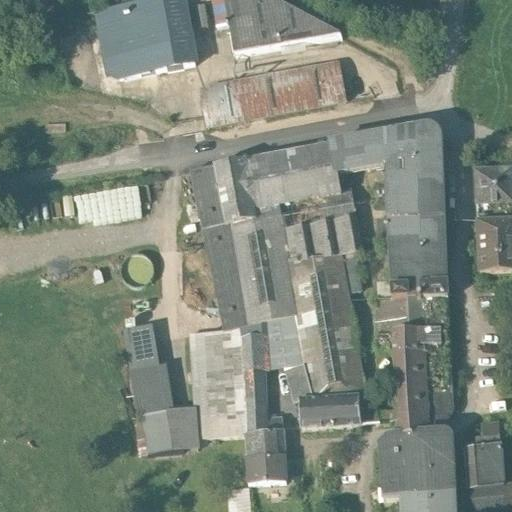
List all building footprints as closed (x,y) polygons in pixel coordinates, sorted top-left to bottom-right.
[(195,67),(182,0),(175,0),(106,12),(119,82),(195,67)] [(268,0),(223,0),(235,60),(341,41),(268,0)] [(363,144),(369,173),(387,170),(390,221),(379,223),(380,246),(391,245),(393,300),(446,301),(449,301),(448,285),(446,285),(440,144),(427,134),(363,144)] [(363,144),(340,148),(345,175),(347,176),(369,173),(363,144)] [(350,193),(347,176),(345,175),(340,148),(214,169),(189,175),(210,278),(217,306),(220,336),(189,337),(194,411),(196,436),(246,433),(268,431),(267,419),(263,371),(302,368),(309,400),(359,397),(365,391),(348,293),(360,291),(355,256),(362,253),(352,193),(350,193)] [(511,177),(511,174),(476,176),(477,209),(511,206),(511,177)] [(138,187),(120,187),(121,211),(139,210),(138,187)] [(511,226),(477,228),(479,279),(511,277),(511,226)] [(398,430),(398,435),(431,433),(430,428),(430,420),(443,419),(448,417),(451,409),(446,301),(393,300),(377,302),(378,308),(374,308),(371,317),(375,322),(375,336),(378,336),(378,350),(395,350),(398,430)] [(145,456),(198,452),(196,436),(194,411),(173,412),(166,367),(158,367),(150,328),(121,333),(135,417),(139,416),(145,456)] [(309,400),(299,401),(300,429),(362,425),(359,397),(309,400)] [(286,480),(282,418),(267,419),(268,431),(246,433),(248,481),(286,480)] [(455,511),(453,441),(450,436),(445,432),(431,433),(398,435),(389,435),(380,445),(385,499),(401,499),(401,511),(455,511)] [(469,488),(503,486),(503,483),(500,436),(483,437),(476,437),(476,447),(467,448),(469,488)] [(503,486),(469,488),(471,509),(511,505),(511,482),(503,483),(503,486)]
